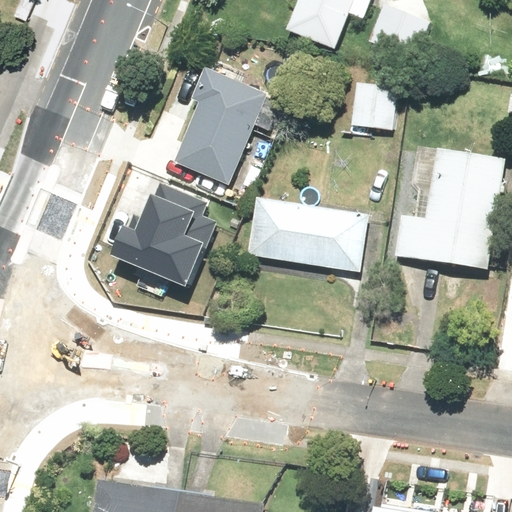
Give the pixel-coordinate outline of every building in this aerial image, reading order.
[(303,0),(291,31),(339,51),(355,13),(369,19),(376,0),(303,0)] [(486,53),(484,71),(508,75),(511,57),(486,53)] [(193,101),(203,105),(179,163),(236,186),(276,91),(209,64),(193,101)] [(401,81),(360,78),(358,125),(399,127),(401,81)] [(511,158),(511,156),(444,145),(437,189),(424,187),(420,215),(407,213),(401,254),(494,269),(511,158)] [(207,203),(164,186),(145,231),(133,226),(120,259),(195,289),(222,222),(203,215),(207,203)] [(378,213),(263,197),(255,257),(370,272),(378,213)] [(97,483),(93,511),(265,511),(267,502),(97,483)]
